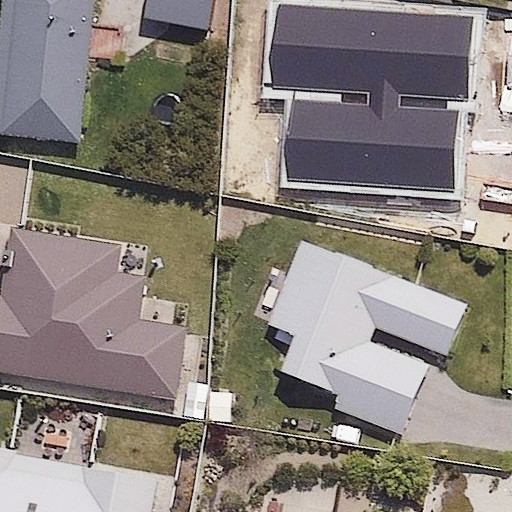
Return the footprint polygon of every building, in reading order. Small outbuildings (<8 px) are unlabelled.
[(0,133),(77,142),(92,0),(1,0),(0,16),(0,133)] [(145,0),(142,17),(205,30),(211,0),(145,0)] [(0,280),(0,371),(171,397),(182,327),(135,320),(142,276),(116,272),(121,243),(8,226),(0,280)] [(337,393),(331,408),(400,435),(428,364),(369,341),(374,329),(445,356),(466,303),(300,239),(267,324),(294,334),(280,371),(337,393)] [(158,511),(166,465),(0,439),(0,511),(158,511)]
